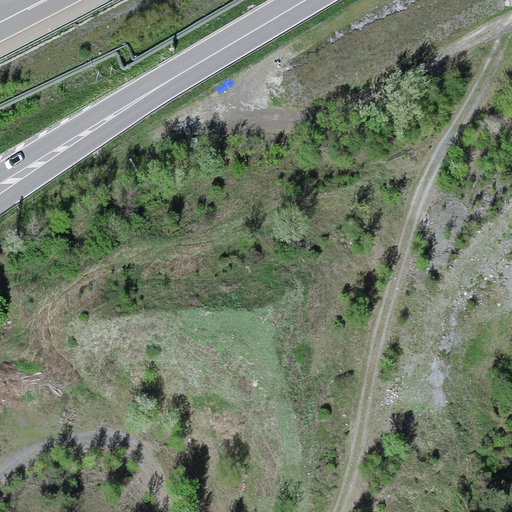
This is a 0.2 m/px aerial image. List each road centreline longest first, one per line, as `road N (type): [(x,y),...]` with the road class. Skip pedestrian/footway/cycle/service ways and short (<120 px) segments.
road 1 (track): [(511,20),(503,23),(478,91),(426,178),(389,278),(337,511)]
road 2 (primary): [(302,0),(0,186)]
road 3 (track): [(163,511),(142,448),(104,436),(14,467),(0,484)]
